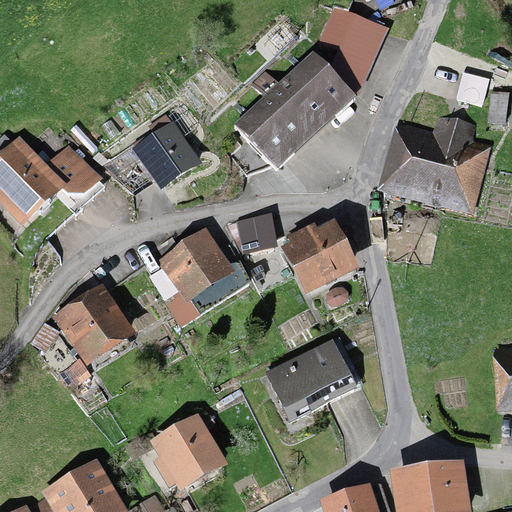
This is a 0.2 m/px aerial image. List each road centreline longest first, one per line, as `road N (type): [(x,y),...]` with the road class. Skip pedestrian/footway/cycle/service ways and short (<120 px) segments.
road 1 (residential): [(372,203),(276,202),(128,234),(84,259),(12,349)]
road 2 (residential): [(397,436),(401,409),(372,203)]
road 3 (residential): [(372,203),(382,134),(438,0)]
road 4 (residential): [(290,511),(370,466),(397,436)]
